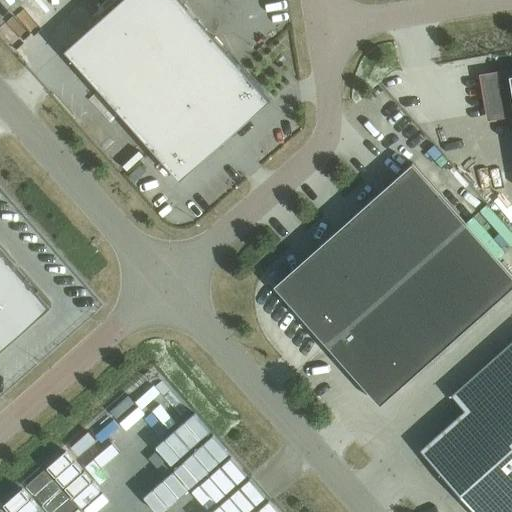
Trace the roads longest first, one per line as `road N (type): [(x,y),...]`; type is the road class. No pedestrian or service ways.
road 1 (unclassified): [(170,288),(321,150),(332,107),(321,28)]
road 2 (unclassified): [(371,511),(170,288)]
road 3 (unclassified): [(170,288),(0,95)]
road 4 (unclassified): [(0,439),(170,288)]
road 5 (unclassified): [(488,0),(321,28)]
